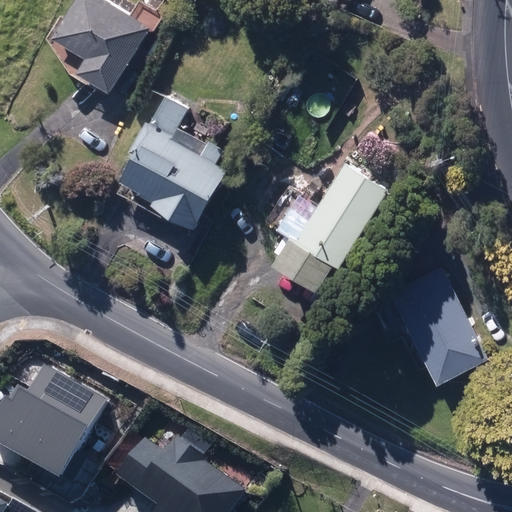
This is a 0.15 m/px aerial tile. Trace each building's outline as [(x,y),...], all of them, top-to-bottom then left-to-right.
[(77,73),(111,93),(152,28),(106,0),(76,0),(53,36),(86,57),(77,73)] [(152,204),(195,228),(228,171),(216,164),(224,151),(209,142),(208,145),(178,128),(188,110),(167,97),(150,124),(147,122),(129,152),(133,154),(119,179),(142,192),(141,194),(154,201),(152,204)] [(274,263),(317,291),(334,264),(340,267),(389,191),(346,163),(319,206),(300,194),(279,229),(288,235),(276,253),(279,255),(274,263)] [(392,294),(438,385),(489,359),(443,268),(392,294)] [(395,347),(403,362),(416,355),(408,340),(395,347)] [(0,435),(73,476),(115,400),(37,357),(0,423),(0,435)] [(222,511),(246,480),(183,433),(172,449),(156,437),(131,472),(169,500),(161,511),(222,511)] [(0,511),(3,511),(8,505),(0,500),(0,511)]
